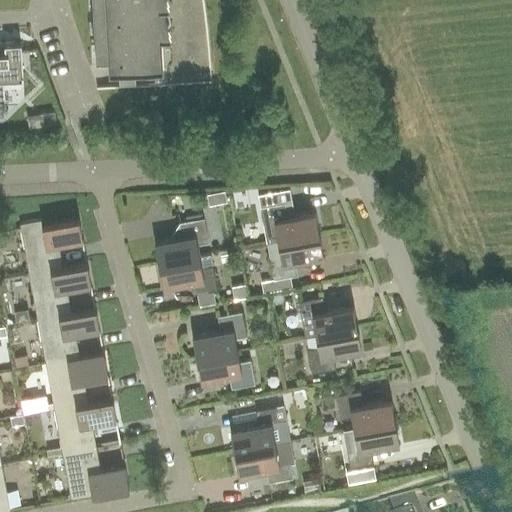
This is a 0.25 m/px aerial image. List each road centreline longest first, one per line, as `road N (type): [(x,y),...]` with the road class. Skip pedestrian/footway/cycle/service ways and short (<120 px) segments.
road 1 (residential): [(68,511),(162,495),(177,479),(178,453),(96,170)]
road 2 (unclassified): [(500,511),(354,149)]
road 3 (residential): [(96,170),(354,149)]
road 4 (unclassified): [(354,149),(292,0)]
